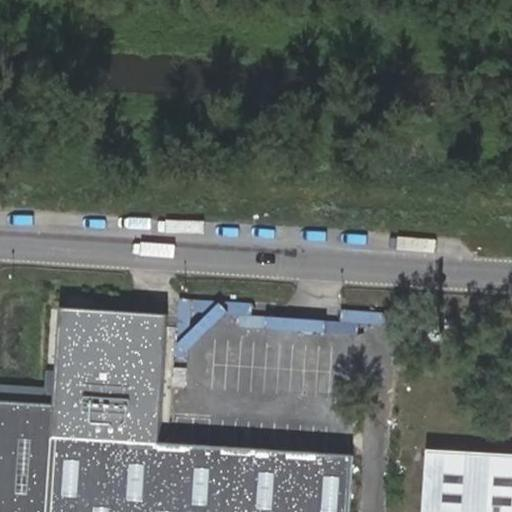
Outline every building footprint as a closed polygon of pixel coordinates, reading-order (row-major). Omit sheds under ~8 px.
[(157,511),(161,437),(118,435),(119,421),(119,419),(124,318),(59,315),(55,403),(0,400),(0,511),(157,511)] [(161,437),(162,423),(119,421),(118,435),(161,437)] [(359,435),(162,423),(161,437),(358,448),(359,435)] [(157,511),(354,511),(358,448),(161,437),(157,511)] [(511,511),(511,456),(429,452),(426,511),(511,511)]
